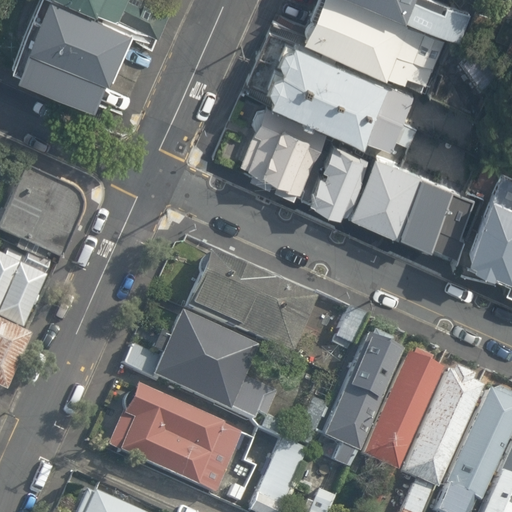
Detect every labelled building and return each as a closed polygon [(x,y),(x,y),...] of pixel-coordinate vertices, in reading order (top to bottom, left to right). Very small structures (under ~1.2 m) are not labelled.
[(124,27),(63,0),(39,0),(14,57),(95,93),(124,27)] [(82,0),(155,31),(168,1),(165,0),(82,0)] [(443,33),(366,0),(312,0),(298,32),(420,86),(443,33)] [(375,0),(456,36),(470,7),(453,0),(375,0)] [(418,91),(289,36),(265,90),(394,146),(418,91)] [(317,131),(258,104),(232,163),(291,189),(317,131)] [(362,153),(323,136),(298,194),(338,211),(362,153)] [(394,227),(418,171),(369,151),(344,209),(393,230),(394,227)] [(72,182),(23,164),(0,212),(0,227),(60,256),(83,203),(78,191),(72,182)] [(511,251),(511,173),(494,166),(459,247),(505,267),(511,251)] [(418,171),(394,227),(426,240),(449,188),(450,185),(418,171)] [(449,188),(426,240),(453,252),(462,233),(459,231),(473,198),(449,188)] [(44,271),(0,250),(0,312),(20,322),(44,271)] [(311,295),(206,250),(183,303),(287,349),(311,295)] [(252,345),(176,310),(147,371),(252,420),(267,387),(238,374),(252,345)] [(0,373),(21,327),(0,318),(0,373)] [(397,344),(361,329),(305,454),(340,470),(397,344)] [(370,511),(440,365),(406,349),(334,502),(355,511),(370,511)] [(417,511),(477,383),(443,368),(396,470),(409,476),(392,511),(417,511)] [(231,425),(132,384),(107,443),(206,484),(231,425)] [(466,511),(511,409),(511,399),(485,387),(431,507),(442,511),(466,511)] [(258,511),(272,511),(305,444),(278,432),(244,505),(258,511)] [(511,511),(511,432),(477,511),(511,511)] [(325,511),(333,493),(308,482),(296,511),(325,511)] [(137,511),(88,490),(88,492),(81,489),(70,511),(137,511)]
